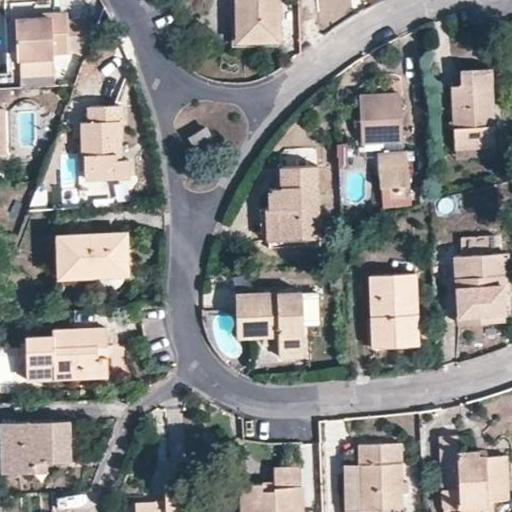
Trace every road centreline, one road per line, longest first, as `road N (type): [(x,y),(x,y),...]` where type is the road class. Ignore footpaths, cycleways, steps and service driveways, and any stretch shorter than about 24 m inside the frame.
road 1 (residential): [(195,217),(183,314),(191,353),(241,399),(308,404),(511,364)]
road 2 (residential): [(437,0),(377,25),(265,104)]
road 3 (residential): [(167,83),(158,104),(179,201),(195,217)]
road 4 (residential): [(195,217),(217,210),(264,126),(265,104)]
